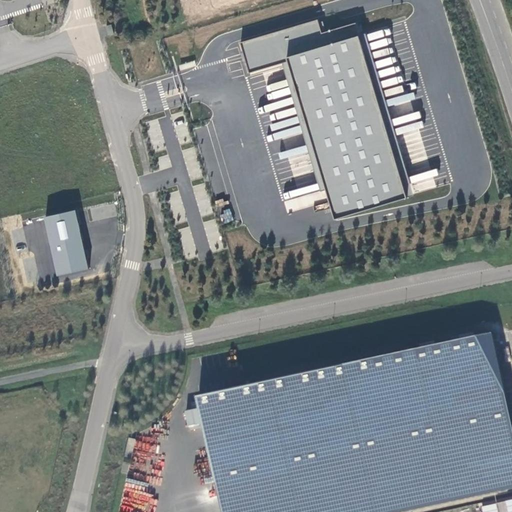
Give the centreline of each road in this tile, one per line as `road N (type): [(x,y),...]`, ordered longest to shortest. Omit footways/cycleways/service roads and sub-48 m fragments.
road 1 (unclassified): [(117,356),(511,271)]
road 2 (unclassified): [(81,511),(117,356)]
